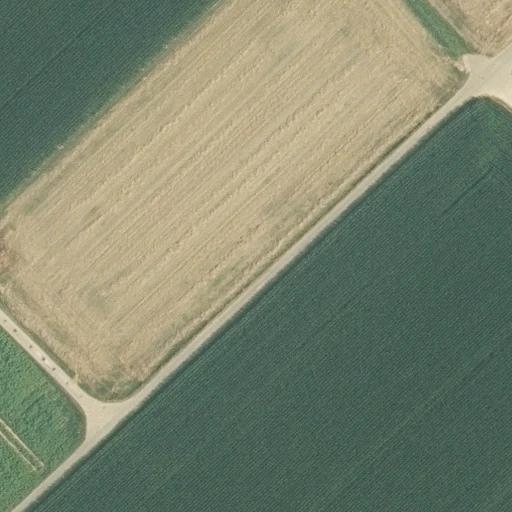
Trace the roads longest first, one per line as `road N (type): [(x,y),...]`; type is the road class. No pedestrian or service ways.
road 1 (track): [(511,55),(20,511)]
road 2 (track): [(106,429),(0,325)]
road 3 (track): [(411,0),(511,103)]
